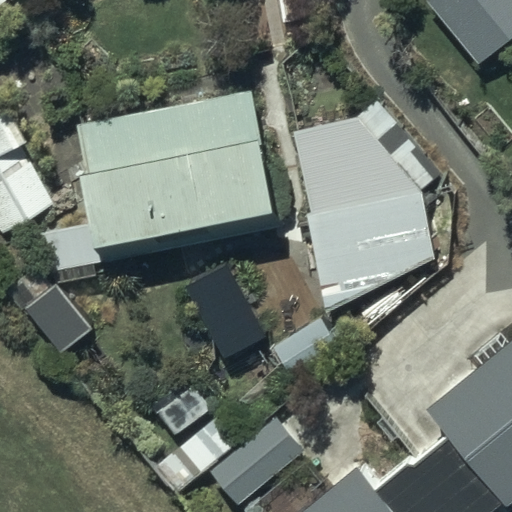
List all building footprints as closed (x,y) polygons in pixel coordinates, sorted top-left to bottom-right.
[(300,0),(265,0),(269,28),(304,24),(300,0)] [(511,0),(436,0),(485,59),(511,37),(511,0)] [(65,167),(74,221),(32,228),(39,269),(273,227),(269,202),(259,204),(247,141),(254,139),(243,87),(68,121),(76,165),(65,167)] [(361,118),(294,131),(311,213),(307,213),(326,308),(436,257),(426,190),(455,177),(383,98),(361,118)] [(0,230),(47,200),(10,144),(18,139),(0,111),(0,230)] [(84,322),(31,262),(8,283),(22,300),(16,305),(54,348),(84,322)] [(359,458),(289,511),(485,511),(496,503),(500,509),(511,499),(511,333),(419,410),(441,436),(381,485),(359,458)] [(273,417),(215,463),(248,505),(307,459),(273,417)] [(0,511),(78,511),(5,426),(0,430),(0,511)]
